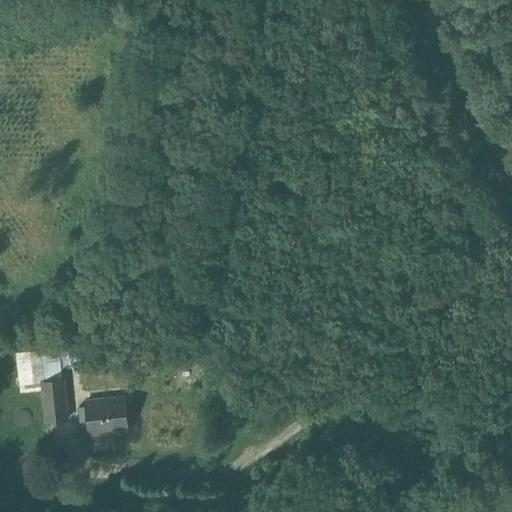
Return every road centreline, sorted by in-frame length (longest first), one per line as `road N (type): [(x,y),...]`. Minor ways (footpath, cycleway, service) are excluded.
road 1 (track): [(100,459),(208,471),(252,457),(330,381),(377,85),(404,17)]
road 2 (unclassified): [(511,218),(394,0)]
